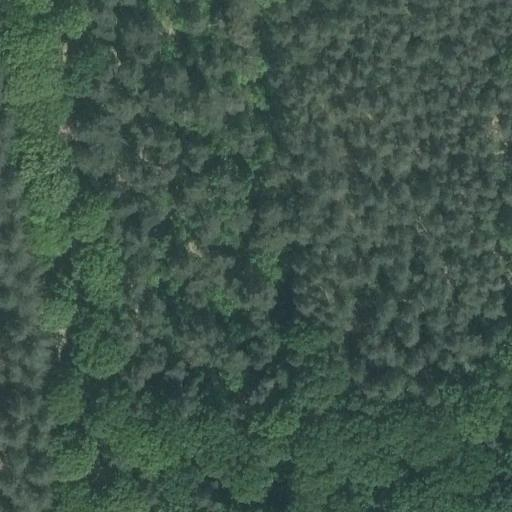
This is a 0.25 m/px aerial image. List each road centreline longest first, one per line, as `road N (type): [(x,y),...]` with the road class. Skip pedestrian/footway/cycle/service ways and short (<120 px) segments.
road 1 (track): [(80,310),(55,0)]
road 2 (track): [(104,511),(80,310)]
